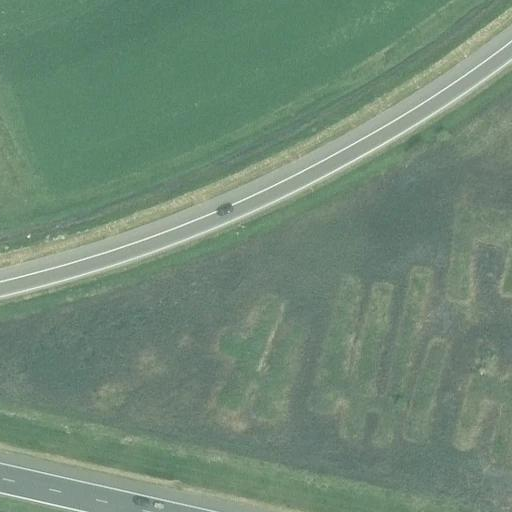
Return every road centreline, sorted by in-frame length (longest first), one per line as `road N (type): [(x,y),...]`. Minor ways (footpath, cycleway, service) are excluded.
road 1 (motorway): [(511,49),(393,129),(275,194),(65,274),(0,290)]
road 2 (motorway): [(146,511),(0,479)]
